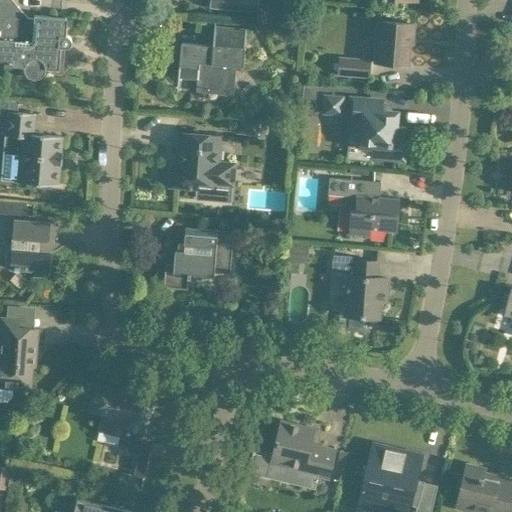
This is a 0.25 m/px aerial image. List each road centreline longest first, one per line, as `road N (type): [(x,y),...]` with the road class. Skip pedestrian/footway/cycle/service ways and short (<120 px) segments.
road 1 (unclassified): [(122,0),(104,257),(113,324),(134,339),(231,363)]
road 2 (unclassified): [(462,0),(461,76),(418,384)]
road 3 (unclassified): [(418,384),(231,363)]
road 4 (unclassified): [(198,511),(231,363)]
